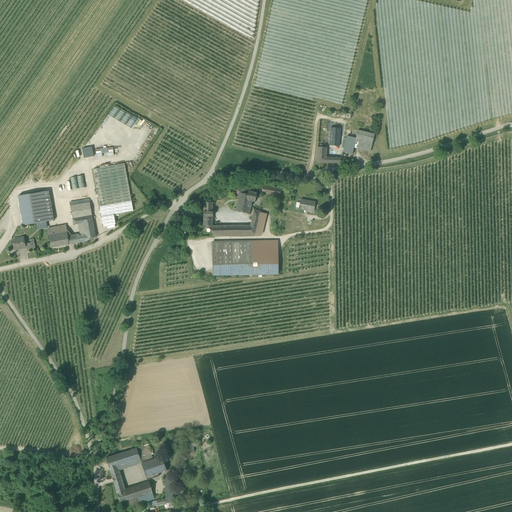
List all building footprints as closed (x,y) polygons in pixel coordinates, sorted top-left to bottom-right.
[(138,118),(115,105),(109,116),(133,129),(138,118)] [(331,128),(329,146),(339,147),(341,129),(331,128)] [(375,134),(358,130),(356,138),(356,139),(373,143),(375,134)] [(356,138),(347,136),(343,152),(352,155),(354,148),(356,139),(356,138)] [(356,139),(354,148),(370,152),(373,143),(356,139)] [(104,149),(96,149),(97,157),(103,156),(102,154),(108,154),(108,156),(114,156),(113,148),(107,148),(107,146),(103,147),(104,149)] [(92,147),(82,149),(84,159),(94,157),(92,147)] [(317,163),(330,163),(330,158),(326,158),(327,148),(326,148),(325,148),(318,147),(317,163)] [(124,164),(93,170),(103,227),(115,225),(114,215),(133,211),(124,164)] [(84,176),(70,178),(72,190),(86,188),(84,176)] [(262,192),(280,195),(281,188),(263,185),(263,187),(262,192)] [(233,210),(249,214),(252,201),(254,202),(256,194),(257,193),(254,193),(254,189),(249,188),(249,192),(248,195),(240,193),(240,194),(238,194),(237,197),(239,197),(236,209),(234,208),(233,210)] [(23,223),(23,226),(31,224),(40,223),(46,222),(54,220),(49,191),(18,196),(20,210),(23,223)] [(299,209),(314,211),(315,203),(301,200),(300,204),(299,209)] [(204,202),(204,212),(212,212),(212,203),(212,202),(204,202)] [(90,203),(89,203),(70,206),(73,219),(92,216),(90,203)] [(212,237),(255,236),(255,235),(260,213),(257,212),(256,214),(254,213),(254,211),(253,213),(250,226),(212,226),(212,237)] [(266,214),(260,213),(255,235),(261,235),(266,214)] [(96,237),(92,216),(73,219),(74,225),(78,224),(83,224),(85,234),(80,235),(78,235),(79,238),(72,239),(73,244),(86,242),(96,237)] [(212,226),(212,217),(203,216),(203,226),(206,226),(212,226)] [(57,234),(67,232),(66,226),(47,229),(48,235),(57,234)] [(68,237),(67,232),(57,234),(58,242),(68,240),(68,237)] [(48,235),(51,248),(69,245),(68,240),(58,242),(57,234),(48,235)] [(13,240),(15,250),(25,247),(25,244),(23,238),(13,240)] [(253,275),(278,274),(278,241),(252,242),(253,275)] [(26,247),(28,252),(36,250),(34,242),(25,244),(25,247),(26,247)] [(213,275),(253,275),(252,242),(212,243),(213,275)] [(183,442),(184,453),(194,453),(194,446),(198,446),(198,441),(183,442)] [(145,446),(137,448),(142,464),(153,460),(148,445),(145,446)] [(106,458),(112,478),(120,476),(118,471),(117,467),(140,460),(141,464),(142,464),(137,448),(106,458)] [(141,464),(146,477),(158,473),(166,471),(162,457),(153,460),(142,464),(141,464)] [(118,471),(141,464),(140,460),(117,467),(118,471)] [(165,478),(166,499),(173,497),(172,476),(165,478)] [(127,501),(152,493),(149,483),(124,491),(121,480),(114,483),(120,503),(127,501)] [(154,499),(152,493),(127,501),(129,507),(154,499)] [(156,501),(158,505),(173,502),(173,497),(166,499),(163,500),(163,499),(162,499),(162,500),(156,501)]
